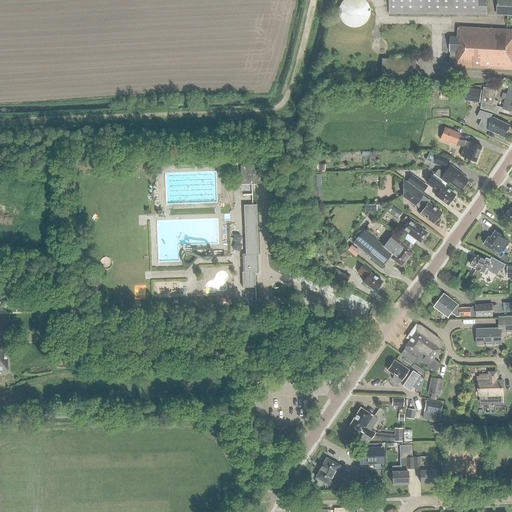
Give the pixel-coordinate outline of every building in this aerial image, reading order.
[(368,18),(369,15),(370,12),(369,9),(368,6),(367,3),(365,1),(364,0),(343,0),(341,3),(339,6),(338,8),(338,12),(338,15),(339,18),(341,20),(342,23),(345,25),(348,26),(351,27),(354,28),(357,27),(360,26),(362,25),(365,23),(367,21),(368,18)] [(487,13),(487,1),(478,1),(478,0),(388,0),(389,13),(487,13)] [(511,14),(511,0),(497,0),(496,14),(511,14)] [(511,29),(458,26),(457,36),(451,35),(450,51),(451,51),(450,63),(454,63),(454,66),(511,69),(511,29)] [(413,85),(414,60),(382,58),(381,83),(413,85)] [(480,108),(497,113),(499,106),(496,106),(497,101),(495,100),(496,88),(483,86),(480,108)] [(511,111),(511,87),(510,87),(508,94),(504,93),(502,98),(507,100),(504,109),(511,111)] [(482,90),(467,88),(466,99),(480,101),(482,90)] [(450,89),(441,89),(441,98),(451,98),(450,89)] [(488,129),(504,137),(510,125),(493,118),(493,119),(490,118),(492,114),(480,111),(477,117),(482,119),(478,126),(486,129),(486,128),(488,129)] [(475,162),(481,146),(470,142),(469,143),(465,141),(457,140),(460,133),(445,128),(444,130),(436,127),(433,133),(441,136),(441,138),(464,148),(461,156),(475,162)] [(445,168),(449,160),(429,151),(425,160),(433,163),(445,168)] [(317,160),(311,160),(310,171),(325,171),(325,164),(317,164),(317,160)] [(241,184),(262,183),(262,170),(253,170),(253,166),(240,166),(241,184)] [(444,172),(438,169),(434,174),(447,183),(448,182),(459,190),(468,180),(462,175),(457,171),(455,172),(448,167),(444,172)] [(321,187),(321,174),(309,174),(309,187),(308,187),(308,198),(322,197),(321,187)] [(411,175),(407,181),(422,192),(427,186),(411,175)] [(447,205),(455,194),(433,178),(430,176),(426,182),(438,191),(435,196),(447,205)] [(415,205),(417,203),(423,208),(419,214),(423,218),(424,217),(433,223),(441,213),(428,203),(429,201),(422,196),(423,194),(403,179),(403,196),(415,205)] [(257,255),(256,255),(255,198),(242,199),(243,255),(241,255),(242,288),(255,288),(255,272),(257,272),(257,255)] [(398,217),(402,213),(392,205),(388,210),(398,217)] [(420,242),(427,233),(421,229),(422,227),(417,223),(416,225),(414,223),(415,223),(408,218),(405,216),(401,222),(404,224),(399,230),(406,235),(407,233),(420,242)] [(401,266),(412,252),(401,243),(401,242),(392,235),(383,246),(364,231),(354,243),(382,266),(390,256),(401,266)] [(501,256),(506,249),(505,248),(509,242),(503,238),(504,237),(495,231),(490,238),(489,237),(483,244),(501,256)] [(484,259),(478,256),(476,259),(475,258),(474,259),(472,259),(470,263),(471,265),(470,266),(476,269),(473,275),(479,279),(483,273),(484,273),(485,274),(487,270),(497,275),(499,270),(500,271),(501,270),(502,270),(505,265),(491,257),(490,260),(486,258),(486,259),(484,259)] [(375,291),(382,282),(370,272),(371,271),(362,265),(357,272),(366,279),(363,282),(375,291)] [(350,277),(336,269),(332,275),(346,283),(350,277)] [(476,308),(460,308),(459,305),(444,294),(434,307),(447,317),(448,316),(471,316),(471,317),(492,316),(491,304),(476,305),(476,308)] [(501,344),(501,330),(511,329),(511,318),(499,318),(499,328),(476,329),(477,346),(486,345),(486,344),(501,344)] [(427,367),(435,372),(441,363),(433,358),(440,349),(439,348),(442,343),(438,337),(433,334),(420,325),(416,324),(415,332),(412,335),(413,335),(413,339),(410,339),(405,346),(405,347),(400,354),(414,363),(417,360),(428,365),(427,367)] [(402,385),(409,390),(420,376),(412,371),(411,373),(394,361),(387,370),(394,375),(392,378),(393,380),(394,381),(396,382),(398,382),(400,381),(401,379),(405,381),(402,385)] [(496,372),(488,372),(489,375),(479,375),(480,381),(479,381),(479,396),(489,395),(492,401),(502,395),(503,395),(502,380),(498,381),(498,375),(496,375),(496,372)] [(431,377),(428,393),(440,396),(443,380),(431,377)] [(391,406),(403,407),(403,399),(392,398),(391,406)] [(422,419),(439,422),(440,414),(442,403),(425,400),(422,419)] [(374,431),(371,429),(374,424),(369,421),(373,416),(360,408),(349,425),(362,433),(363,432),(371,437),(374,431)] [(407,409),(406,418),(414,419),(415,410),(407,409)] [(403,448),(412,448),(412,441),(403,440),(403,448)] [(383,448),(358,448),(359,464),(383,464),(383,448)] [(413,457),(399,458),(400,466),(392,466),(392,472),(392,484),(408,484),(407,471),(406,471),(406,469),(413,468),(413,457)] [(414,457),(413,457),(413,468),(420,468),(420,471),(419,471),(420,483),(436,482),(435,470),(426,470),(425,457),(421,457),(414,457)] [(331,486),(338,474),(340,475),(343,469),(341,467),(342,467),(326,458),(315,477),(331,486)]
